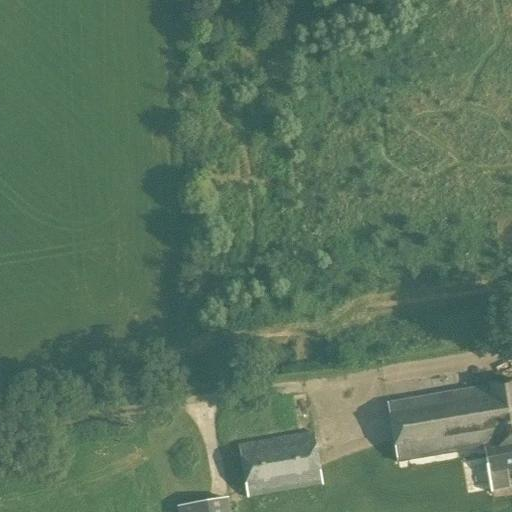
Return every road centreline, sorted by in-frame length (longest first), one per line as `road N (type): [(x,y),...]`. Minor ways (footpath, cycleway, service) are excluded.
road 1 (unclassified): [(192,397),(511,351)]
road 2 (track): [(0,429),(192,397)]
